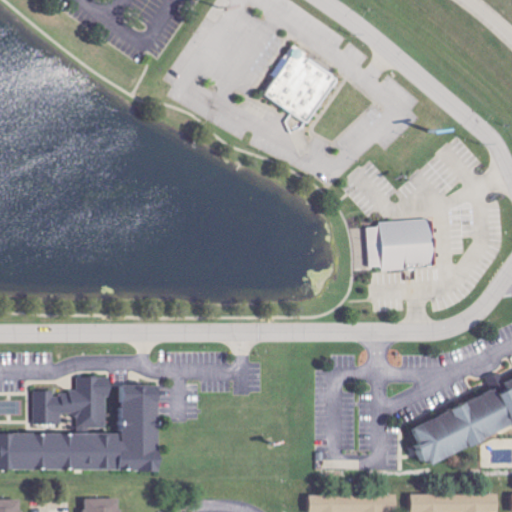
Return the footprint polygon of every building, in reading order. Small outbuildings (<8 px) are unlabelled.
[(263,93),(290,112),(285,120),(290,131),(300,126),(333,77),(298,53),(298,48),(295,46),(291,47),(289,51),(289,54),(263,93)] [(365,226),(377,225),(376,224),(376,221),(428,217),(432,266),(381,269),(381,266),(381,264),(368,265),(365,226)] [(43,431),(3,431),(3,471),(165,470),(164,394),(130,395),(130,403),(120,403),(120,383),(107,383),(107,378),(88,378),(88,395),(65,395),(65,391),(43,391),(43,431)] [(511,385),(416,433),(435,471),(511,432),(511,385)] [(313,495),(313,511),(394,511),(394,496),(313,495)] [(502,511),(503,496),(415,495),(414,511),(502,511)] [(0,511),(25,511),(25,500),(0,500),(0,511)] [(87,500),(87,511),(124,511),(125,500),(87,500)]
